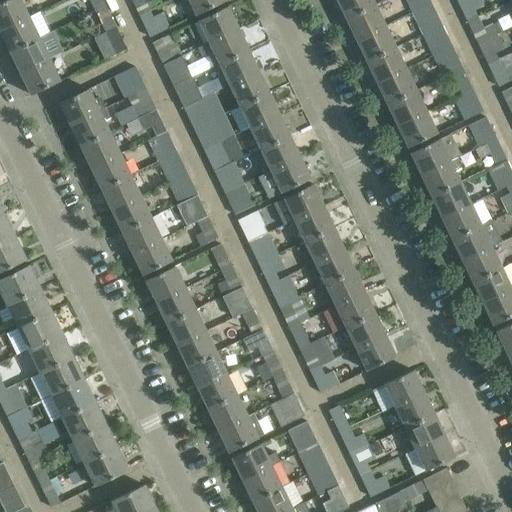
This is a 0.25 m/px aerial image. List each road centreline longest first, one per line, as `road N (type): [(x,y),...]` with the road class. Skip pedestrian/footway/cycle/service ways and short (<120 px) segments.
road 1 (residential): [(511,496),(270,0)]
road 2 (residential): [(195,511),(0,109)]
